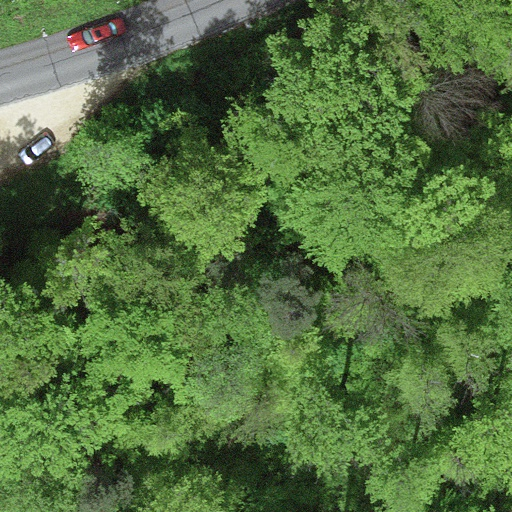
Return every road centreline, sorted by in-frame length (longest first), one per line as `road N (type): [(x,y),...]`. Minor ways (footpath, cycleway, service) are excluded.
road 1 (track): [(173,18),(28,150),(0,165)]
road 2 (tertiary): [(0,66),(216,0)]
